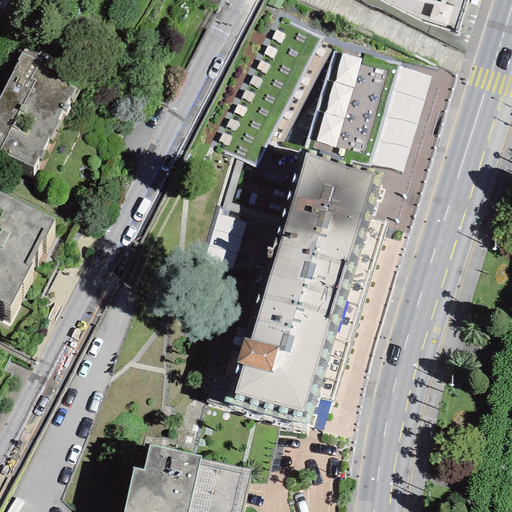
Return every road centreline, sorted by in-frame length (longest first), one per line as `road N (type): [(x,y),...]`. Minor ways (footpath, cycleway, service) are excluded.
road 1 (residential): [(244,0),(0,469)]
road 2 (secondary): [(379,511),(405,361),(511,24)]
